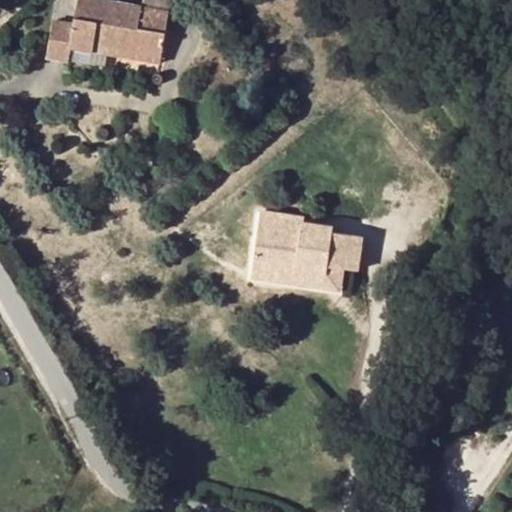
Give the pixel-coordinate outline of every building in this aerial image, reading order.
[(161,54),(169,9),(143,5),(112,0),(78,0),(75,24),(54,20),(48,56),(68,59),(70,47),(91,50),(93,44),(161,54)] [(144,0),(143,5),(169,9),(170,0),(144,0)] [(105,54),(160,63),(161,54),(93,44),(91,50),(70,47),(68,59),(104,65),(105,54)] [(264,275),(337,285),(338,273),(355,275),(368,277),(373,243),(343,239),(344,232),(320,229),(321,225),(272,219),(264,275)] [(337,285),(264,275),(262,285),(352,297),(355,275),(338,273),(337,285)]
